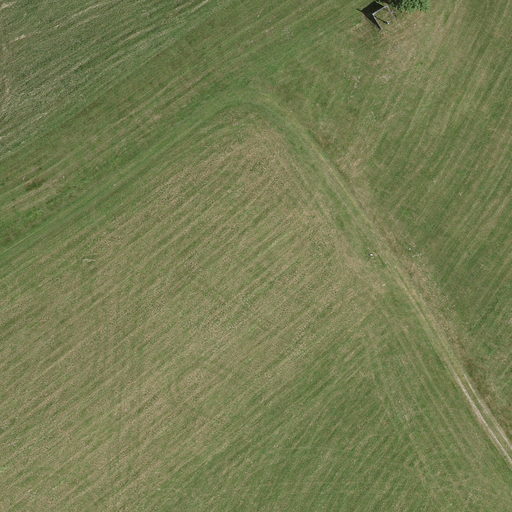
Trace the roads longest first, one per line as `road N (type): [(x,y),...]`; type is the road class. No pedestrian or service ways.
road 1 (track): [(246,80),(511,464)]
road 2 (track): [(246,80),(0,248)]
road 3 (track): [(246,80),(377,0)]
